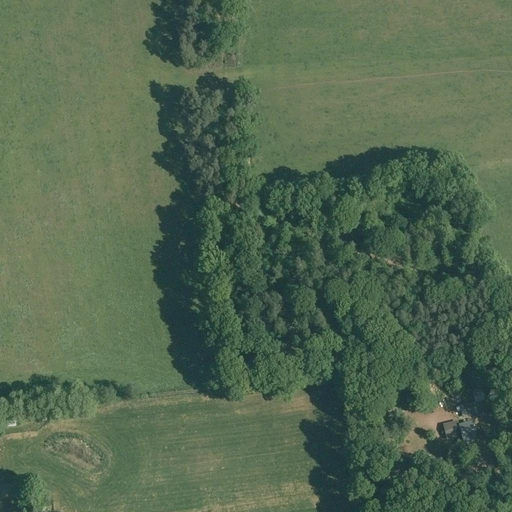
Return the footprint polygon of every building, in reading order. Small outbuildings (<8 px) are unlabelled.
[(484,402),(482,391),(472,393),(475,404),(484,402)] [(463,419),(475,416),(472,404),(460,407),(463,419)] [(40,423),(41,423),(42,423),(43,423),(44,423),(45,422),(46,421),(47,420),(47,419),(48,418),(48,417),(48,416),(47,415),(47,414),(46,413),(45,412),(43,411),(40,411),(39,412),(38,412),(37,414),(37,415),(36,416),(36,417),(36,418),(36,419),(37,420),(37,421),(38,422),(39,422),(40,423)] [(0,418),(0,428),(15,427),(15,417),(0,418)] [(460,429),(458,422),(443,426),(447,441),(462,437),(461,433),(466,432),(469,444),(481,441),(475,421),(464,424),(465,428),(460,429)] [(0,486),(0,493),(1,500),(26,498),(24,484),(0,486)]
